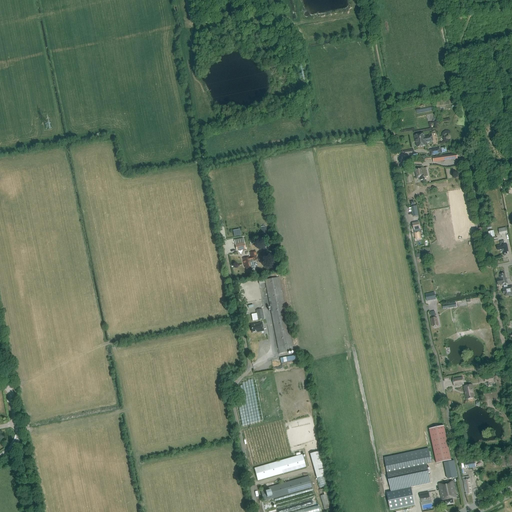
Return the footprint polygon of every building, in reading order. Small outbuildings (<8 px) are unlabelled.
[(415,141),(416,141),(416,143),(417,148),(426,146),(425,143),(426,143),(427,143),(428,143),(429,142),(430,142),(433,141),(432,136),(429,137),(424,138),(423,134),(414,136),(415,141)] [(423,168),(416,169),(415,170),(417,179),(420,178),(420,181),(425,180),(424,174),(425,174),(423,168)] [(419,222),(412,224),(413,226),(416,239),(421,238),(419,232),(420,231),(419,222)] [(494,237),(493,231),(488,232),(490,242),(497,240),(496,236),(494,237)] [(235,241),(236,251),(245,249),(244,240),(235,241)] [(500,246),(496,246),(497,250),(502,249),(503,254),(507,254),(506,251),(508,251),(506,245),(504,245),(504,241),(499,242),(500,246)] [(255,251),(250,252),(251,258),(249,258),(249,256),(242,257),(244,266),(245,266),(246,271),(251,270),(254,269),(253,260),(257,260),(255,251)] [(506,279),(505,274),(500,275),(500,277),(499,277),(500,279),(497,280),(498,285),(503,284),(504,288),(503,288),(505,297),(511,295),(511,286),(507,287),(507,284),(508,283),(507,279),(506,279)] [(279,278),(265,280),(279,354),(293,351),(279,278)] [(256,310),(257,313),(251,315),(253,321),(263,319),(261,309),(256,310)] [(436,317),(435,311),(429,312),(430,315),(431,315),(431,318),(430,319),(431,323),(432,323),(433,326),(437,326),(437,322),(438,322),(437,317),(436,317)] [(257,332),(264,331),(262,323),(256,324),(256,323),(250,324),(252,332),(257,331),(257,332)] [(463,377),(452,379),(454,386),(464,384),(463,377)] [(474,396),(472,385),(464,386),(466,397),(467,397),(467,399),(473,399),(473,397),(474,396)] [(443,426),(429,429),(436,463),(451,460),(443,426)] [(431,463),(428,449),(384,458),(391,492),(416,486),(431,483),(427,464),(431,463)] [(319,451),(310,454),(316,478),(326,475),(319,451)] [(254,469),(257,480),(305,466),(302,455),(254,469)] [(260,490),(263,501),(311,488),(308,476),(260,490)] [(442,482),(442,483),(438,484),(441,496),(442,500),(443,504),(444,504),(444,505),(453,503),(452,500),(456,499),(452,481),(448,482),(448,481),(442,482)] [(324,489),(319,490),(324,509),(329,508),(324,489)] [(315,497),(266,509),(266,511),(292,511),(317,506),(315,497)]
